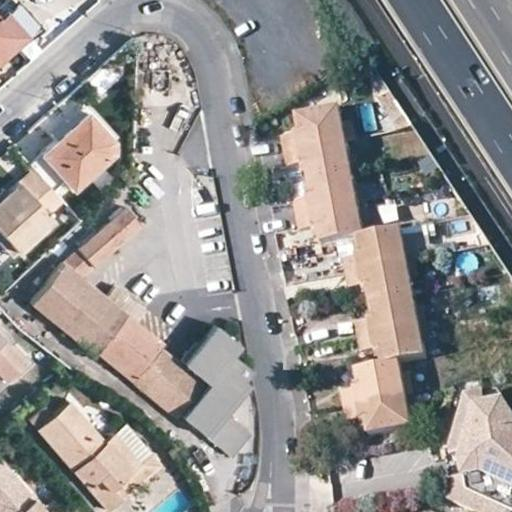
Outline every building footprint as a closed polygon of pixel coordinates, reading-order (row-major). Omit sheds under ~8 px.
[(0,41),(7,35),(13,41),(34,22),(15,0),(0,13),(0,41)] [(34,22),(38,19),(21,0),(15,0),(34,22)] [(0,41),(0,52),(13,41),(7,35),(0,41)] [(56,137),(84,111),(111,140),(117,134),(87,100),(51,132),(56,137)] [(367,416),(368,423),(371,433),(413,424),(409,407),(407,392),(400,362),(410,360),(427,357),(424,341),(420,325),(418,311),(415,293),(411,275),(408,260),(404,240),(402,229),(373,234),(365,236),(358,204),(352,173),(349,156),(346,141),(344,126),(340,110),(297,119),(299,130),(300,135),(294,136),(282,139),(284,153),(288,168),(300,166),(306,165),(307,170),(309,182),(311,193),(312,198),(306,199),(295,202),(298,216),(301,230),(312,228),(319,227),(320,233),(322,244),(359,237),(361,249),(362,255),(355,256),(343,259),(345,273),(348,286),(361,284),(368,283),(369,289),(372,302),(374,313),(375,320),(367,321),(355,324),(357,338),(360,352),(374,350),(381,349),(382,355),(384,365),(359,370),(359,381),(360,387),(355,389),(342,391),(344,405),(347,420),(361,417),(367,416)] [(59,180),(67,190),(109,152),(111,140),(84,111),(56,137),(26,164),(30,169),(48,189),(59,180)] [(346,141),(353,140),(351,125),(344,126),(346,141)] [(357,155),(349,156),(352,173),(360,171),(357,155)] [(0,235),(13,250),(47,219),(43,213),(57,200),(48,189),(30,169),(5,192),(0,196),(0,235)] [(360,171),(352,173),(358,204),(367,203),(360,171)] [(13,250),(0,235),(0,196),(5,192),(1,187),(0,187),(0,245),(8,254),(13,250)] [(367,203),(358,204),(365,236),(373,234),(367,203)] [(112,307),(76,277),(135,223),(120,205),(57,263),(26,303),(88,352),(92,348),(173,414),(199,382),(158,348),(158,343),(130,320),(112,307)] [(408,260),(416,258),(413,238),(404,240),(408,260)] [(411,275),(419,273),(416,258),(408,260),(411,275)] [(130,320),(138,311),(120,296),(112,307),(130,320)] [(427,309),(418,311),(420,325),(429,323),(427,309)] [(209,321),(179,360),(205,380),(179,412),(231,453),(249,430),(223,409),(246,381),(239,376),(247,366),(227,351),(235,341),(209,321)] [(424,341),(431,339),(429,323),(420,325),(424,341)] [(0,379),(2,381),(22,363),(0,338),(0,379)] [(407,392),(415,391),(410,360),(400,362),(407,392)] [(511,449),(511,408),(499,388),(467,394),(454,440),(451,450),(452,456),(511,449)] [(415,391),(407,392),(409,407),(418,406),(415,391)] [(147,452),(135,462),(108,432),(99,439),(64,400),(48,414),(41,406),(25,419),(105,509),(157,465),(147,452)] [(511,449),(452,456),(447,457),(449,473),(511,465),(511,449)] [(42,511),(0,463),(0,511),(42,511)] [(451,487),(445,500),(474,511),(507,511),(510,506),(511,506),(511,465),(449,473),(451,487)]
